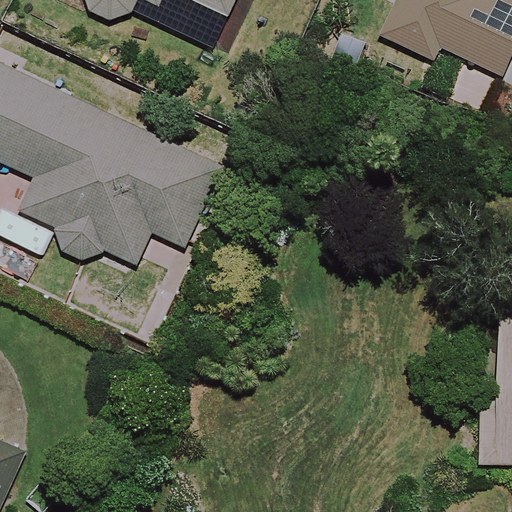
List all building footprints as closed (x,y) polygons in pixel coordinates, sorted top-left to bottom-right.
[(109,0),(134,11),(138,0),(139,0),(162,10),(166,0),(189,0),(229,18),(237,0),(109,0)] [(392,0),(375,39),(436,66),(442,53),(505,81),(511,65),(511,6),(496,0),(392,0)] [(0,170),(32,186),(18,214),(140,273),(154,244),(184,258),(228,166),(0,56),(0,170)] [(476,471),(511,472),(511,287),(483,286),(478,424),(476,471)] [(0,511),(1,511),(26,458),(0,446),(0,436),(9,416),(0,412),(0,511)]
